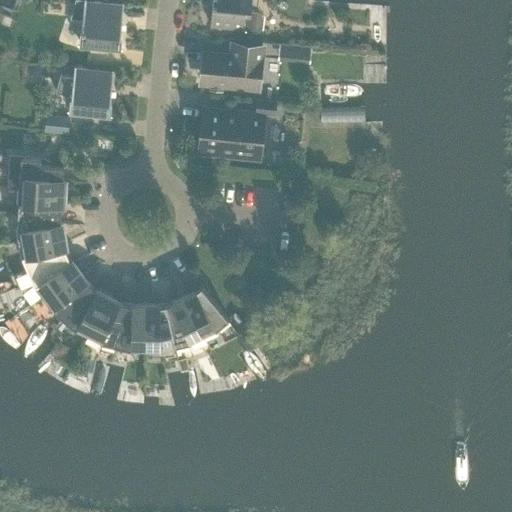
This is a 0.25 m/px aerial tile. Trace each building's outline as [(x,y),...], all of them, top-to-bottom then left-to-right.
[(123,2),(98,0),(75,0),(71,17),(82,18),(80,42),(119,46),(123,2)] [(216,0),(216,5),(212,5),(210,24),(241,27),(241,29),(256,31),(261,26),(262,15),(258,10),(250,9),(250,0),(216,0)] [(260,59),(262,45),(233,42),(231,55),(207,52),(204,81),(239,85),(241,87),(246,88),(249,86),(253,86),(256,58),(260,59)] [(287,44),(286,59),(298,60),(299,45),(298,45),(287,44)] [(108,113),(113,69),(74,65),(73,75),(60,73),(56,91),(71,95),(70,109),(108,113)] [(275,115),(277,99),(256,97),(254,112),(205,107),(201,145),(222,147),(226,152),(231,153),(236,148),(257,151),(261,113),(275,115)] [(67,133),(69,115),(45,112),(44,130),(67,133)] [(18,186),(63,189),(64,179),(62,179),(63,164),(40,163),(40,156),(19,155),(19,152),(9,151),(7,185),(18,186)] [(62,199),(63,189),(18,186),(17,201),(18,201),(17,210),(60,213),(61,199),(62,199)] [(60,223),(60,213),(17,210),(16,225),(15,225),(18,240),(63,232),(61,223),(60,223)] [(28,269),(67,252),(63,242),(64,242),(63,232),(18,240),(21,255),(22,255),(28,269)] [(41,295),(78,268),(72,260),(71,261),(67,252),(28,269),(34,282),(33,283),(41,295)] [(63,315),(91,283),(83,277),(84,276),(78,268),(41,295),(50,307),(51,306),(63,315)] [(87,333),(108,293),(99,289),(98,290),(91,283),(63,315),(75,325),(74,326),(87,333)] [(183,294),(203,335),(217,328),(216,327),(228,317),(201,284),(193,291),(192,290),(183,294)] [(115,343),(126,301),(116,299),(116,298),(108,293),(87,333),(100,340),(101,339),(115,343)] [(190,341),(203,335),(183,294),(174,298),(175,299),(165,302),(174,344),(189,340),(190,341)] [(145,348),(145,302),(135,302),(135,304),(126,301),(115,343),(130,346),(130,348),(145,348)] [(160,347),(174,344),(165,302),(155,304),(155,303),(145,302),(145,348),(160,348),(160,347)]
